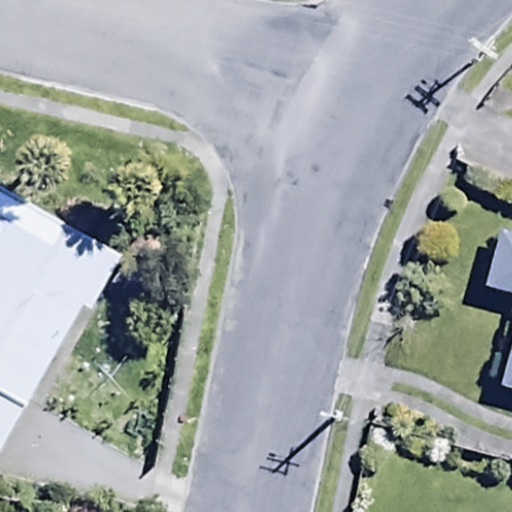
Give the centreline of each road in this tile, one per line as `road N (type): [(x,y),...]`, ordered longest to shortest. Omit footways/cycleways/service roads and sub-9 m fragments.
road 1 (residential): [(369,92),(277,336),(245,511)]
road 2 (residential): [(0,9),(369,92)]
